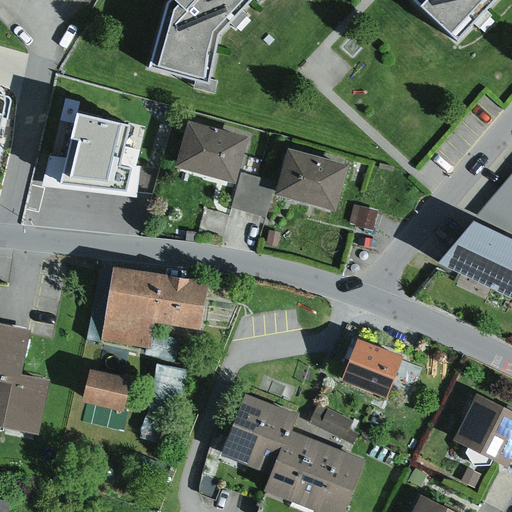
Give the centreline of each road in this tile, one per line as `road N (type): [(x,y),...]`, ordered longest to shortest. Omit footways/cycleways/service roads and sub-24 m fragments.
road 1 (residential): [(365,297),(208,256),(0,236)]
road 2 (residential): [(365,297),(511,118)]
road 3 (residential): [(511,363),(365,297)]
